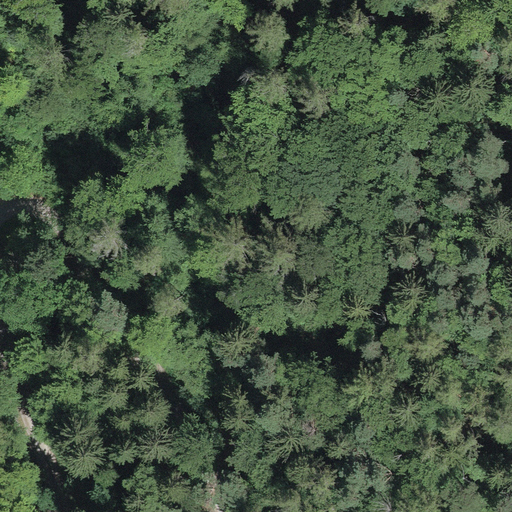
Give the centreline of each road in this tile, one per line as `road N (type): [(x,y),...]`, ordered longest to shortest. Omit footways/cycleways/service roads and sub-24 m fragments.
road 1 (track): [(0,208),(40,202),(83,233),(202,454),(215,511)]
road 2 (track): [(55,511),(0,329)]
